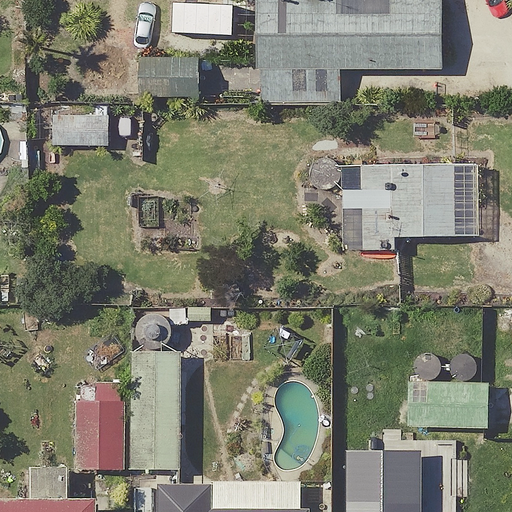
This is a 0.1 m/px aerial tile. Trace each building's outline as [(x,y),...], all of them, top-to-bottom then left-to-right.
[(441,0),(261,0),(262,106),(344,105),(343,73),(442,73),(441,0)] [(45,103),(96,105),(120,106),(123,39),(64,37),(62,74),(47,73),(45,103)] [(249,68),(150,63),(149,100),(247,105),(249,68)] [(115,115),(56,114),(28,114),(28,146),(115,148),(115,115)] [(461,169),(314,168),(313,192),(345,192),(345,252),(396,252),(396,241),(460,242),(461,169)] [(38,325),(28,325),(28,343),(74,342),(74,309),(38,310),(38,325)] [(185,321),(138,319),(131,471),(178,473),(185,321)] [(47,373),(1,369),(0,386),(0,410),(13,412),(10,442),(42,445),(47,373)] [(491,390),(412,389),(411,429),(490,431),(491,390)] [(127,413),(82,410),(78,471),(123,475),(127,413)] [(425,511),(426,456),(351,455),(349,511),(425,511)] [(65,511),(68,476),(28,474),(26,511),(0,510),(0,511),(65,511)] [(308,511),(309,487),(162,485),(161,511),(308,511)]
